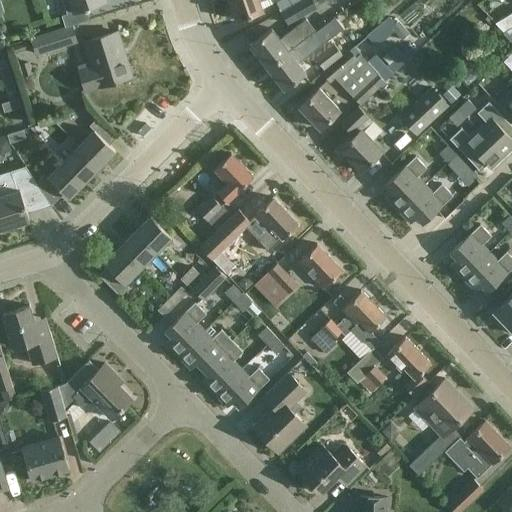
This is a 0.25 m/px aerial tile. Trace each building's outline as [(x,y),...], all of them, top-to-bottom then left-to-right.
[(108,1),(107,0),(69,0),(73,12),(108,1)] [(230,0),(232,5),(237,20),(264,10),(263,9),(277,2),(281,11),(301,0),(230,0)] [(316,6),(312,0),(301,0),(281,11),(288,24),(317,8),(316,6)] [(511,12),(498,21),(506,30),(511,26),(511,12)] [(267,67),(315,30),(322,24),(313,13),(281,39),(272,28),(250,45),(267,67)] [(345,31),(343,28),(335,18),(317,32),(315,30),(267,67),(285,89),(307,72),(298,61),(332,36),(334,39),(345,31)] [(399,20),(391,27),(402,40),(410,33),(399,20)] [(77,42),(73,27),(33,40),(37,54),(77,42)] [(84,42),(90,61),(93,69),(80,73),(86,90),(131,76),(117,32),(84,42)] [(337,60),(343,54),(334,43),(315,57),(324,70),(337,60)] [(396,46),(388,54),(393,59),(386,65),(375,54),(368,61),(361,54),(361,53),(355,45),(350,49),(343,54),(337,60),(321,73),(330,83),(336,77),(352,94),(351,95),(361,105),(386,82),(385,81),(416,52),(409,44),(401,52),(396,46)] [(12,78),(8,66),(0,68),(4,80),(12,78)] [(16,90),(12,78),(4,80),(8,92),(16,90)] [(460,98),(450,86),(442,94),(453,105),(460,98)] [(320,87),(314,93),(299,106),(320,128),(340,109),(320,87)] [(436,121),(451,106),(435,89),(419,103),(436,121)] [(21,107),(19,98),(2,104),(5,112),(21,107)] [(468,99),(459,109),(466,117),(476,108),(468,99)] [(486,121),(478,129),(503,156),(511,147),(511,138),(511,136),(511,125),(489,101),(477,112),(486,121)] [(383,150),(373,140),(383,130),(360,107),(357,110),(342,124),(354,136),(340,149),(361,171),(383,150)] [(71,118),(69,109),(53,114),(55,123),(71,118)] [(457,126),(466,117),(459,109),(449,118),(457,126)] [(40,128),(55,123),(53,114),(37,119),(40,128)] [(110,145),(118,137),(98,117),(89,126),(94,130),(79,146),(100,166),(116,151),(110,145)] [(503,156),(478,129),(470,136),(461,127),(450,138),(478,169),(485,163),(490,169),(503,156)] [(26,138),(24,129),(7,134),(10,143),(26,138)] [(397,149),(403,156),(422,138),(415,131),(397,149)] [(448,145),(440,153),(448,162),(456,154),(448,145)] [(86,181),(100,166),(79,146),(64,161),(86,181)] [(227,201),(253,176),(231,153),(214,169),(227,183),(218,192),(227,201)] [(458,172),(466,164),(456,154),(448,162),(458,172)] [(398,210),(425,184),(418,176),(427,168),(416,156),(385,185),(391,191),(386,196),(398,210)] [(44,174),(36,182),(49,202),(51,205),(53,204),(53,205),(64,193),(69,198),(86,181),(64,161),(47,178),(44,174)] [(49,202),(36,182),(26,166),(11,171),(17,190),(0,195),(0,229),(30,220),(26,209),(49,202)] [(433,192),(425,184),(398,210),(411,223),(417,217),(423,224),(453,195),(442,183),(433,192)] [(199,211),(207,220),(217,230),(232,215),(222,204),(221,205),(213,197),(199,211)] [(254,215),(265,227),(261,230),(261,235),(270,245),(276,245),(283,239),(282,238),(298,223),(273,197),(254,215)] [(238,209),(232,215),(217,230),(199,246),(226,275),(235,267),(222,252),(252,224),(238,209)] [(511,231),(511,217),(510,215),(502,223),(511,232),(511,231)] [(150,216),(135,232),(156,253),(172,237),(150,216)] [(463,278),(490,252),(482,244),(491,236),(480,224),(450,253),(456,259),(450,265),(463,278)] [(156,253),(135,232),(119,247),(141,268),(156,253)] [(298,262),(314,278),(323,288),(326,285),(342,270),(317,243),(298,262)] [(141,268),(119,247),(104,263),(107,266),(99,275),(121,296),(129,287),(126,284),(141,268)] [(498,260),(490,252),(463,278),(476,291),(481,285),(487,292),(511,268),(511,257),(506,251),(498,260)] [(254,285),(258,290),(275,307),(298,284),(277,262),(254,285)] [(215,266),(192,289),(203,299),(225,276),(215,266)] [(187,285),(199,273),(193,267),(181,278),(187,285)] [(234,302),(242,294),(233,284),(224,292),(234,302)] [(176,304),(188,292),(181,286),(169,298),(176,304)] [(331,319),(320,329),(312,337),(327,353),(337,343),(333,339),(342,331),(345,335),(352,329),(364,342),(374,334),(371,330),(386,316),(361,290),(342,308),(348,314),(337,325),(331,319)] [(260,312),(242,294),(234,302),(243,312),(245,309),(254,318),(260,312)] [(511,294),(495,311),(506,322),(503,325),(511,333),(511,331),(511,294)] [(164,316),(176,304),(169,298),(158,310),(164,316)] [(178,356),(205,330),(197,322),(206,313),(195,302),(165,331),(171,337),(165,343),(178,356)] [(3,314),(8,329),(13,347),(26,343),(32,363),(58,355),(46,317),(34,321),(30,305),(3,314)] [(202,369),(232,340),(222,329),(218,333),(210,325),(205,330),(178,356),(191,369),(197,363),(202,369)] [(267,345),(276,337),(267,326),(258,335),(267,345)] [(406,336),(391,350),(387,355),(402,371),(406,367),(414,376),(404,386),(413,395),(427,381),(420,373),(430,362),(406,336)] [(276,354),(284,346),(285,346),(276,337),(267,345),(276,354)] [(215,394),(242,368),(234,360),(243,351),(232,340),(202,369),(208,375),(202,381),(215,394)] [(0,390),(13,386),(0,345),(0,390)] [(384,359),(373,347),(347,372),(357,383),(359,381),(370,392),(387,377),(376,365),(384,359)] [(117,375),(105,363),(98,369),(89,360),(66,383),(58,385),(66,410),(76,400),(84,409),(94,399),(112,418),(132,398),(114,379),(117,375)] [(239,408),(269,379),(258,367),(249,376),(242,368),(215,394),(228,407),(233,401),(239,408)] [(307,392),(288,372),(263,396),(274,406),(254,426),(278,452),(306,425),(294,413),(301,406),(296,402),(307,392)] [(442,436),(457,422),(473,407),(445,378),(415,407),(442,436)] [(66,410),(58,385),(41,390),(49,421),(67,416),(66,410)] [(8,402),(0,404),(0,412),(1,415),(7,413),(10,408),(8,402)] [(82,417),(89,443),(105,439),(98,412),(82,417)] [(510,446),(485,420),(465,440),(460,435),(446,449),(445,449),(465,470),(468,466),(478,476),(510,446)] [(391,423),(382,432),(392,442),(401,433),(391,423)] [(22,447),(22,450),(10,453),(13,462),(25,459),(31,480),(69,469),(60,436),(22,447)] [(419,475),(445,449),(446,449),(436,438),(409,465),(419,475)] [(312,490),(317,490),(320,493),(337,476),(346,485),(366,465),(346,445),(335,457),(321,444),(296,469),(307,480),(307,485),(309,488),(312,490)] [(453,511),(459,511),(485,488),(475,479),(447,505),(453,511)] [(357,511),(387,511),(388,497),(358,496),(357,511)]
